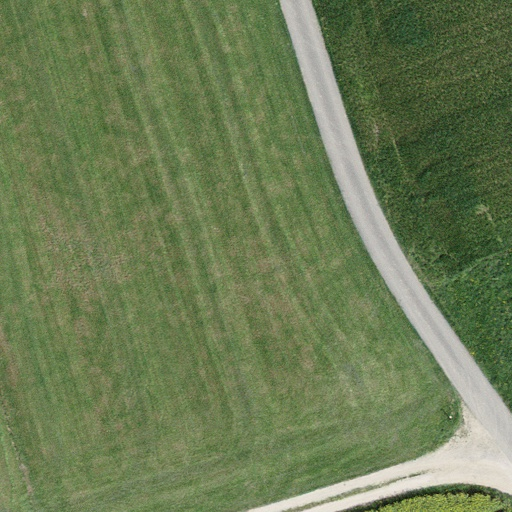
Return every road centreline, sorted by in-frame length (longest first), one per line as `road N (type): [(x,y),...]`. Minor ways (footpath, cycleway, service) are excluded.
road 1 (unclassified): [(293,0),(361,200),(511,453)]
road 2 (track): [(308,511),(509,450)]
